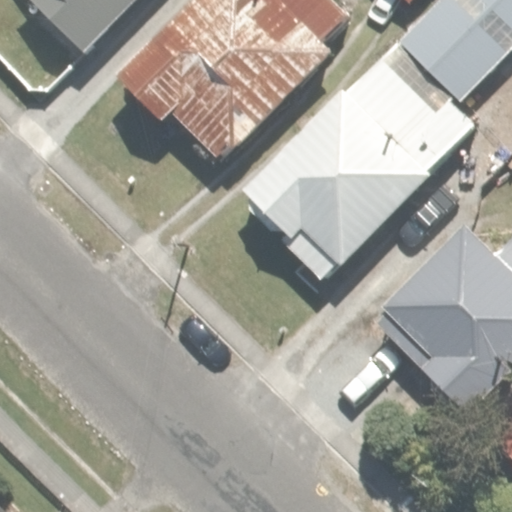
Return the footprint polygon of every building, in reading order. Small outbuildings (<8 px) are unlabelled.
[(37,0),(74,39),(115,0),(37,0)] [(186,0),(123,61),(175,116),(181,110),(224,155),(341,43),(333,35),(369,0),(186,0)] [(511,0),(436,0),(407,30),(466,88),(511,40),(511,0)] [(389,42),(240,173),(323,268),(473,137),(389,42)] [(471,213),(373,310),(468,407),(511,364),(511,225),(497,240),(471,213)] [(503,421),(494,430),(511,448),(511,385),(490,407),(503,421)] [(24,511),(0,488),(0,511),(24,511)]
